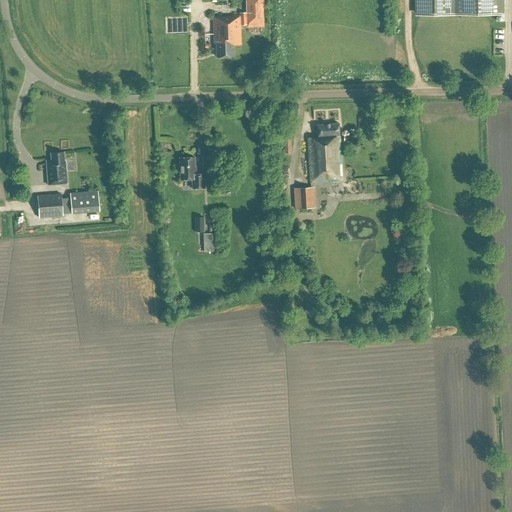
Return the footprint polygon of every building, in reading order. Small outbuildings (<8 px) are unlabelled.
[(246,0),(247,12),(247,22),(263,21),(261,0),(246,0)] [(503,15),(503,0),(415,0),(416,16),(503,15)] [(239,12),(239,17),(213,17),(214,43),(216,43),(216,57),(233,57),(233,45),(240,45),(240,22),(247,22),(247,12),(239,12)] [(308,138),(310,182),(341,180),(339,136),(339,124),(316,125),(317,137),(308,138)] [(291,153),(290,139),(283,139),(283,153),(291,153)] [(51,163),(46,164),(48,185),(67,184),(65,161),(64,161),(63,152),(50,153),(51,163)] [(192,189),(204,188),(204,174),(195,174),(194,158),(179,158),(180,180),(192,180),(192,189)] [(293,188),(294,209),(315,208),(314,187),(293,188)] [(98,192),(70,194),(71,214),(100,212),(98,192)] [(39,218),(62,216),(61,194),(37,196),(39,218)] [(204,231),(204,217),(194,217),(195,232),(204,231)] [(213,233),(203,233),(204,252),(214,251),(213,233)]
